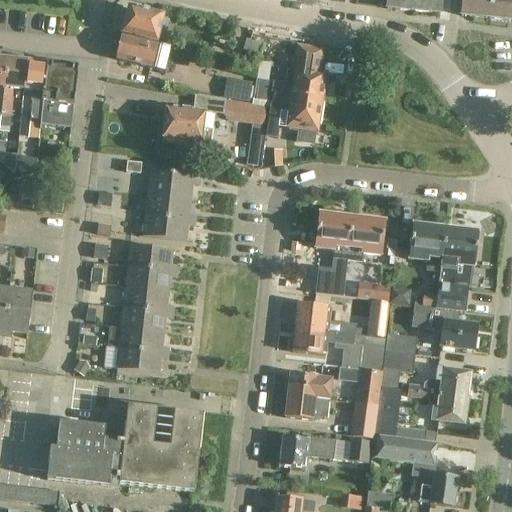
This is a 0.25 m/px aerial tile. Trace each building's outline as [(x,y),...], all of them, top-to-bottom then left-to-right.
[(386,0),(386,10),(413,13),(414,0),(386,0)] [(414,0),(413,13),(440,15),(441,0),(414,0)] [(461,0),(460,17),(488,20),(490,0),(461,0)] [(511,0),(490,0),(488,20),(511,21),(511,0)] [(122,36),(156,44),(162,19),(167,21),(167,20),(129,10),(122,36)] [(156,44),(122,36),(116,61),(153,71),(159,45),(156,44)] [(263,45),(247,40),(243,53),(259,58),(263,45)] [(271,94),(273,95),(321,101),(325,76),(315,74),(316,64),(320,65),(322,52),(295,47),(291,71),(287,70),(285,86),(272,84),(271,94)] [(7,61),(0,118),(0,121),(0,132),(10,134),(14,99),(12,99),(13,89),(25,90),(28,63),(7,61)] [(31,121),(41,122),(47,65),(28,63),(25,90),(35,91),(34,102),(33,101),(31,121)] [(41,122),(40,131),(44,132),(44,127),(70,130),(77,76),(76,76),(77,68),(47,65),(41,122)] [(251,84),(228,80),(224,99),(247,103),(251,84)] [(288,128),(300,130),(298,143),(313,146),(315,132),(316,132),(321,101),(273,95),(270,113),(269,113),(265,138),(277,140),(282,113),(290,115),(288,128)] [(266,108),(224,103),(195,97),(193,112),(166,109),(162,144),(200,149),(200,148),(210,149),(212,132),(202,131),(204,113),(264,122),(266,108)] [(281,158),(272,158),(272,167),(282,167),(281,158)] [(0,207),(35,212),(35,213),(61,216),(62,203),(68,163),(57,162),(53,202),(37,200),(37,202),(0,197),(0,207)] [(127,163),(126,174),(140,176),(141,165),(127,163)] [(200,178),(150,172),(148,194),(190,199),(191,187),(199,188),(200,178)] [(148,194),(145,216),(195,222),(195,217),(188,216),(190,199),(148,194)] [(109,197),(100,196),(99,208),(107,209),(109,197)] [(347,263),(352,219),(319,215),(315,250),(333,252),(332,261),(347,263)] [(194,229),(195,222),(145,216),(143,238),(192,244),(192,243),(185,242),(187,228),(194,229)] [(352,219),(347,263),(361,265),(363,255),(380,257),(385,223),(352,219)] [(439,275),(445,230),(412,226),(408,261),(427,263),(426,267),(425,273),(439,275)] [(436,298),(435,312),(458,315),(459,313),(465,314),(468,290),(470,268),(474,269),(478,234),(445,230),(439,275),(436,298)] [(94,246),(93,261),(106,262),(108,247),(94,246)] [(130,247),(127,269),(177,274),(177,268),(171,267),(172,253),(179,254),(179,253),(130,247)] [(20,251),(20,260),(33,261),(34,252),(20,251)] [(176,280),(177,274),(127,269),(125,289),(167,294),(169,279),(176,280)] [(92,270),(91,284),(101,286),(103,272),(92,270)] [(344,285),(345,273),(331,271),(328,297),(356,300),(357,287),(344,285)] [(344,285),(357,287),(359,274),(345,273),(344,285)] [(91,286),(89,299),(98,299),(99,287),(91,286)] [(167,294),(125,289),(123,309),(172,315),(173,309),(166,308),(167,294)] [(8,290),(3,338),(11,339),(12,333),(26,335),(26,340),(27,341),(32,293),(8,290)] [(390,305),(410,307),(411,292),(392,290),(390,305)] [(414,307),(413,310),(435,312),(436,298),(422,296),(421,307),(414,307)] [(298,306),(295,330),(355,337),(356,327),(329,324),(331,310),(298,306)] [(171,321),(172,315),(123,309),(121,330),(163,334),(164,320),(171,321)] [(88,310),(86,324),(95,325),(96,311),(88,310)] [(458,315),(435,312),(413,310),(411,331),(441,334),(440,349),(454,350),(473,353),(477,327),(457,324),(458,315)] [(376,315),(371,326),(381,332),(387,321),(376,315)] [(161,349),(163,334),(121,330),(118,350),(168,355),(168,350),(161,349)] [(359,372),(382,374),(383,374),(384,355),(386,341),(355,337),(295,330),(292,354),(325,358),(327,345),(344,347),(341,370),(359,372)] [(386,337),(386,341),(384,355),(414,359),(416,341),(386,337)] [(97,339),(84,338),(84,346),(96,348),(97,339)] [(167,362),(168,355),(118,350),(116,371),(165,377),(165,376),(158,375),(160,361),(167,362)] [(400,392),(397,392),(399,376),(412,377),(414,359),(384,355),(383,374),(382,374),(380,389),(377,409),(373,438),(436,447),(437,435),(395,429),(400,392)] [(79,363),(73,372),(83,379),(90,370),(85,363),(79,363)] [(432,396),(467,401),(471,375),(435,370),(433,382),(429,381),(423,386),(423,390),(418,389),(417,401),(427,402),(428,396),(432,397),(432,396)] [(365,407),(377,409),(380,389),(382,374),(359,372),(355,405),(365,407)] [(290,376),(287,397),(329,402),(330,394),(331,385),(317,383),(318,379),(290,376)] [(405,400),(417,401),(418,389),(407,388),(405,400)] [(464,427),(467,401),(432,396),(432,397),(428,422),(464,427)] [(329,402),(287,397),(285,419),(305,422),(313,423),(313,419),(326,420),(327,411),(329,402)] [(372,442),(373,438),(377,409),(365,407),(363,427),(354,426),(352,440),(372,442)] [(194,495),(203,417),(127,408),(123,444),(116,443),(116,445),(113,446),(114,440),(104,439),(105,429),(59,424),(57,437),(60,438),(59,451),(50,450),(46,482),(118,490),(118,486),(194,495)] [(372,442),(370,459),(414,464),(425,466),(433,467),(436,447),(373,438),(372,442)] [(336,443),(322,441),(307,439),(307,442),(282,439),(279,468),(304,471),(306,459),(333,462),(336,443)] [(350,442),(348,464),(368,466),(370,444),(350,442)] [(425,466),(414,464),(412,477),(423,479),(425,466)] [(429,506),(433,507),(453,509),(457,480),(432,477),(431,490),(421,489),(419,504),(429,505),(429,506)] [(46,492),(44,507),(59,508),(60,494),(46,492)] [(340,510),(361,511),(363,500),(342,497),(340,510)] [(368,497),(366,507),(388,510),(390,499),(368,497)] [(274,511),(314,511),(316,505),(301,504),(302,502),(276,499),(274,511)]
